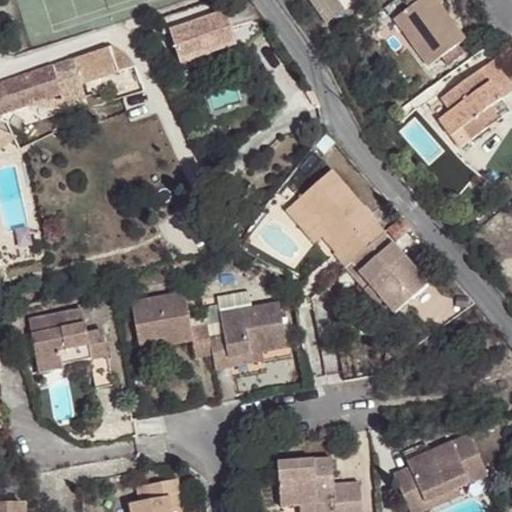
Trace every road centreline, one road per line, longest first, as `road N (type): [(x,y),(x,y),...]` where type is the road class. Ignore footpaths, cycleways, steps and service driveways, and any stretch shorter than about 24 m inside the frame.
road 1 (residential): [(511,328),(344,130),(259,0)]
road 2 (residential): [(365,398),(210,428),(225,511)]
road 3 (unknown): [(210,428),(43,457)]
